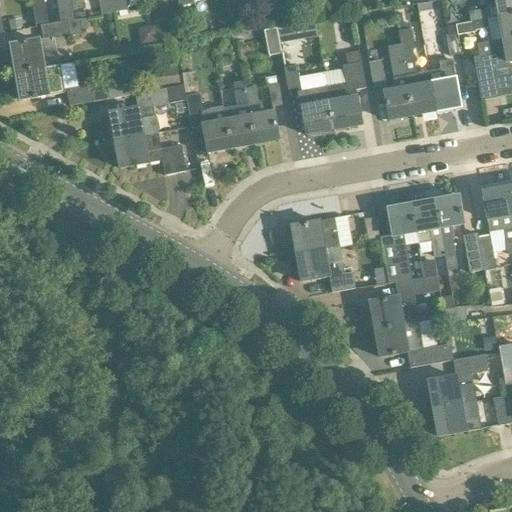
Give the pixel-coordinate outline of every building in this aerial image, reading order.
[(56,0),(57,0),(58,0),(61,15),(62,15),(63,22),(75,20),(74,13),(73,13),(70,0),(56,0)] [(70,0),(73,13),(74,13),(75,13),(84,11),(86,11),(84,0),(70,0)] [(99,0),(102,16),(115,14),(112,0),(99,0)] [(112,0),(115,14),(127,12),(125,0),(112,0)] [(194,2),(193,0),(177,0),(179,9),(195,7),(194,2)] [(497,19),(511,16),(511,0),(494,0),(496,7),(485,10),(485,11),(469,14),(471,23),(488,20),(497,19)] [(85,18),(84,11),(75,13),(77,20),(85,18)] [(511,16),(497,19),(501,42),(511,40),(511,16)] [(431,85),(429,74),(417,76),(413,51),(415,50),(412,31),(405,32),(403,17),(397,18),(404,62),(414,119),(437,115),(431,85)] [(393,27),(392,19),(380,21),(381,29),(393,27)] [(461,25),(456,26),(458,37),(476,33),(476,32),(488,29),(490,29),(488,20),(471,23),(471,24),(461,26),(461,25)] [(20,21),(8,23),(10,32),(22,30),(20,21)] [(16,75),(44,70),(41,53),(56,51),(54,40),(64,38),(65,40),(71,39),(71,38),(83,36),(82,30),(80,21),(69,23),(48,26),(48,27),(42,28),(44,41),(11,47),(16,75)] [(461,55),(458,37),(456,26),(445,28),(450,58),(461,55)] [(266,35),(270,57),(282,55),(278,33),(266,35)] [(511,40),(501,42),(493,44),(477,47),(479,58),(473,59),(481,103),(499,99),(495,72),(507,70),(506,66),(511,64),(511,40)] [(346,56),(351,85),(327,89),(334,132),(362,127),(356,93),(366,91),(359,53),(346,56)] [(386,88),(381,62),(369,64),(374,90),(386,88)] [(389,123),(414,119),(404,62),(392,64),(396,91),(384,93),(389,123)] [(440,64),(443,82),(431,85),(437,115),(461,110),(452,62),(440,64)] [(179,82),(176,65),(149,70),(152,87),(179,82)] [(64,91),(59,67),(44,70),(16,75),(21,103),(64,95),(64,91)] [(301,89),(297,68),(285,70),(288,92),(301,89)] [(224,111),(224,109),(203,113),(196,73),(182,75),(184,88),(186,103),(191,131),(203,129),(208,156),(232,152),(224,111)] [(306,137),(334,132),(327,89),(324,74),(299,79),(302,93),(299,94),(302,107),(301,108),(306,137)] [(282,107),(279,86),(278,86),(277,78),(264,80),(265,88),(269,87),(270,96),(271,103),(272,108),(282,107)] [(248,105),(245,91),(245,88),(244,82),(234,84),(236,93),(235,93),(238,109),(224,111),(232,152),(255,148),(250,117),(249,109),(248,105)] [(92,86),(67,91),(70,107),(94,103),(93,94),(92,86)] [(245,91),(248,105),(259,103),(256,86),(245,88),(245,91)] [(154,108),(186,103),(184,88),(160,92),(135,97),(138,110),(110,115),(115,143),(158,135),(154,108)] [(106,92),(93,94),(94,103),(107,101),(106,92)] [(250,117),(255,148),(279,144),(274,113),(250,117)] [(158,135),(115,143),(120,171),(148,166),(162,163),(165,178),(186,174),(181,147),(161,151),(158,135)] [(503,232),(506,248),(511,247),(511,224),(506,190),(482,194),(489,235),(503,232)] [(435,202),(445,258),(456,256),(453,241),(454,241),(452,230),(464,228),(459,198),(435,202)] [(434,260),(445,258),(435,202),(411,206),(416,237),(417,236),(419,247),(431,244),(434,260)] [(405,239),(416,237),(411,206),(387,211),(392,237),(381,239),(385,265),(388,286),(395,285),(411,282),(405,239)] [(380,241),(377,220),(366,222),(369,243),(380,241)] [(297,257),(340,249),(335,221),(292,229),(297,257)] [(484,272),(478,240),(478,236),(463,238),(470,274),(484,272)] [(478,240),(484,272),(496,270),(490,238),(478,240)] [(340,249),(297,257),(302,284),(329,279),(332,295),(352,291),(349,275),(345,276),(340,249)] [(375,332),(418,324),(416,308),(414,297),(440,293),(437,277),(423,280),(411,282),(395,285),(398,299),(370,304),(375,332)] [(501,290),(489,292),(492,309),(504,307),(501,290)] [(465,311),(453,313),(451,299),(442,300),(444,313),(445,324),(466,322),(465,311)] [(418,324),(375,332),(380,360),(407,355),(410,370),(453,363),(450,347),(423,351),(418,324)] [(495,340),(483,342),(484,356),(496,354),(495,340)] [(511,377),(511,346),(499,349),(504,379),(511,377)] [(433,411),(476,404),(471,376),(488,373),(485,357),(453,363),(456,378),(428,383),(433,411)] [(511,426),(508,406),(507,398),(493,400),(498,428),(511,426)] [(476,404),(433,411),(438,439),(481,431),(476,404)]
